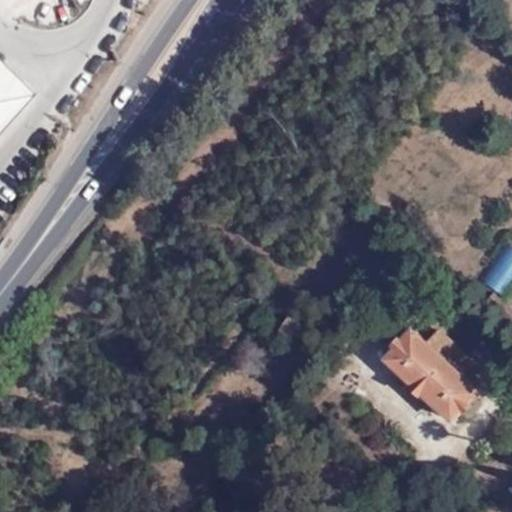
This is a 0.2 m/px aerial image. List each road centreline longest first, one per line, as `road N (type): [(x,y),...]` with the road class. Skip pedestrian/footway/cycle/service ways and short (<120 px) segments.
road 1 (secondary): [(60,213),(238,0)]
road 2 (secondary): [(190,0),(123,92),(60,213)]
